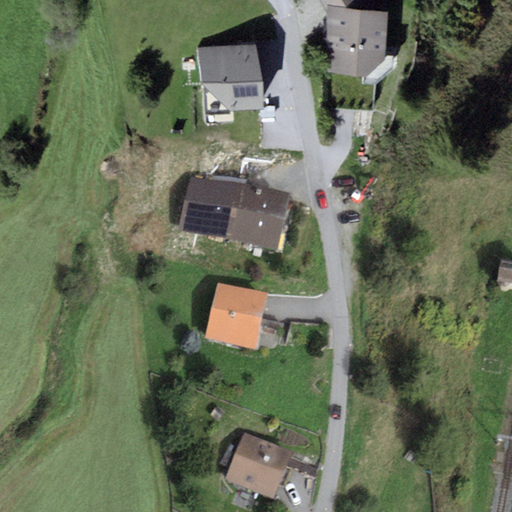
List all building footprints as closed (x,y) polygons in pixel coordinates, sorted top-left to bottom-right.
[(321,0),(327,9),(324,73),(366,75),(385,59),(387,12),(370,10),(364,0),(321,0)] [(257,43),(197,48),(203,114),(263,108),(257,43)] [(291,203),(236,191),(223,245),(279,257),(291,203)] [(511,267),(503,266),(499,289),(511,291),(511,267)] [(268,303),(218,291),(204,346),(255,358),(268,303)] [(245,439),(225,485),(275,506),(295,460),(245,439)]
